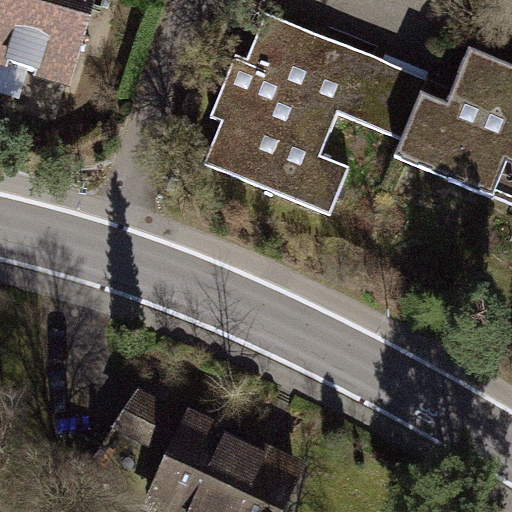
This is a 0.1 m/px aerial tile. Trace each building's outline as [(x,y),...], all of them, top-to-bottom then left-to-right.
[(0,0),(0,68),(18,74),(40,0),(0,0)] [(41,0),(20,75),(97,98),(125,0),(41,0)] [(412,77),(254,14),(187,180),(345,243),(412,77)] [(511,228),(511,87),(423,53),(377,173),(511,228)] [(278,511),(297,469),(180,420),(140,511),(278,511)]
